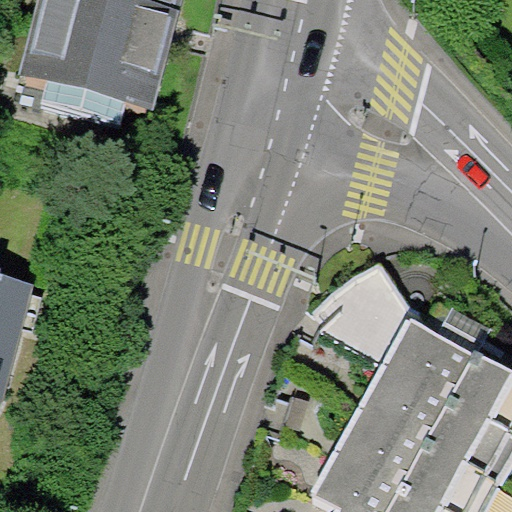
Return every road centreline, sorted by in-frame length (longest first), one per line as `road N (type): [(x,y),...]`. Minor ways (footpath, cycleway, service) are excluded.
road 1 (secondary): [(144,511),(231,255),(283,59)]
road 2 (secondary): [(283,59),(384,116),(511,227)]
